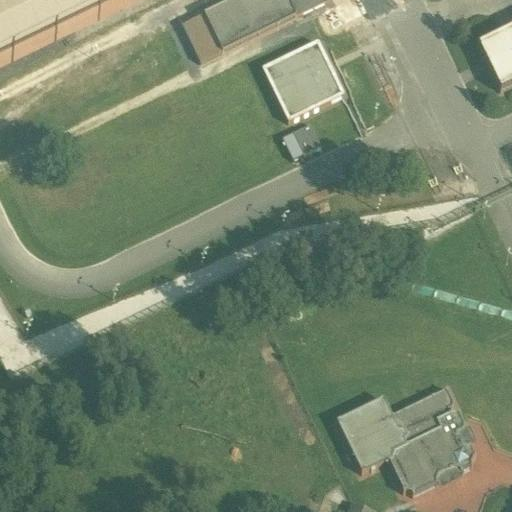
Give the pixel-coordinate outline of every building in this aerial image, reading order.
[(0,0),(0,41),(84,0),(0,0)] [(285,0),(241,0),(182,29),(200,68),(296,21),(285,0)] [(330,0),(285,0),(296,21),(332,3),(330,0)] [(511,32),(478,50),(500,96),(511,90),(511,32)] [(319,44),(263,70),(289,125),(345,99),(319,44)] [(290,163),(320,150),(310,127),(280,140),(290,163)] [(446,393),(391,420),(383,403),(336,426),(361,477),(387,465),(403,497),(406,496),(411,497),(412,500),(438,488),(436,485),(438,480),(453,472),(459,474),(460,477),(472,471),(471,468),(473,463),(476,462),(470,449),(467,451),(462,449),(456,438),(463,435),(464,430),(458,417),(453,416),(451,417),(449,414),(452,412),(453,407),(446,393)]
